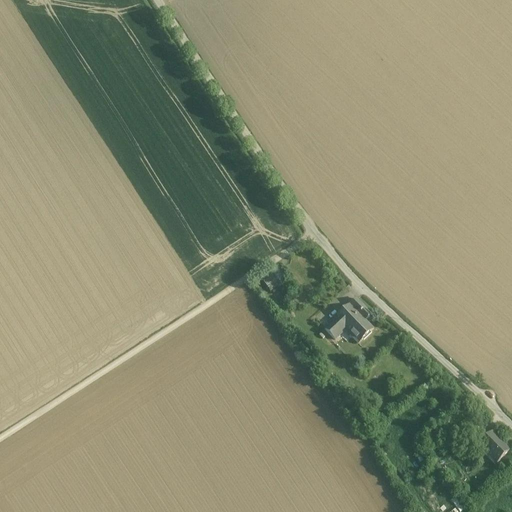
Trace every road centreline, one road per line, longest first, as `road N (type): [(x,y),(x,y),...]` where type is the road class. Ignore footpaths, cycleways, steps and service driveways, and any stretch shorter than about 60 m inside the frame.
road 1 (unclassified): [(312,230),(0,436)]
road 2 (unclassified): [(312,230),(511,425)]
road 3 (unclassified): [(160,0),(312,230)]
